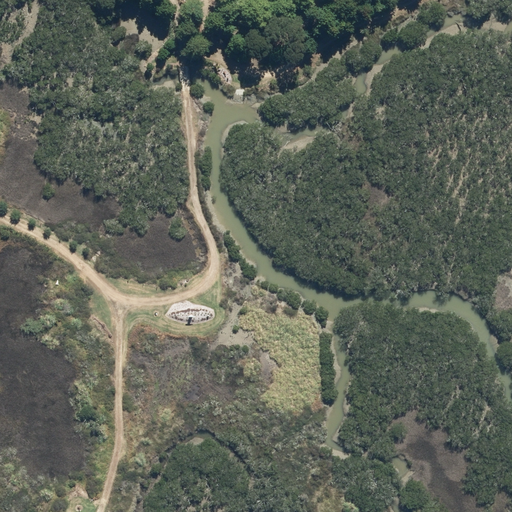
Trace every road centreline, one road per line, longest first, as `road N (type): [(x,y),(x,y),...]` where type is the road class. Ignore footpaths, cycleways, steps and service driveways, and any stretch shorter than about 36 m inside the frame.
road 1 (track): [(179,0),(191,166),(214,269),(180,292),(119,305)]
road 2 (track): [(101,511),(120,445),(119,305),(62,245),(0,216)]
